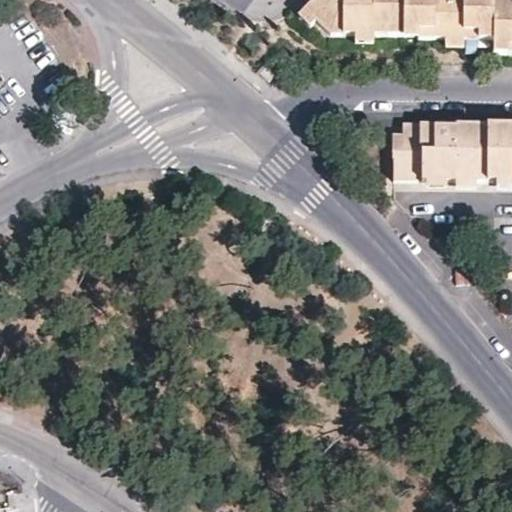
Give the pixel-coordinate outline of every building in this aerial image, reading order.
[(313,0),(306,8),(317,20),(331,34),(355,34),(375,34),(418,35),(418,38),(447,38),(466,38),(494,39),(495,52),(511,51),(511,0),(490,0),(459,0),(459,6),(452,5),(452,0),(435,0),(436,6),(428,5),(427,0),(374,0),(375,0),(368,0),(313,0)] [(317,20),(306,8),(301,13),(312,25),(317,20)] [(375,43),(375,34),(355,34),(355,43),(375,43)] [(467,48),(466,38),(447,38),(447,47),(467,48)] [(264,60),(258,67),(270,79),(277,72),(264,60)] [(434,127),(399,127),(399,138),(388,138),(388,162),(390,164),(390,185),(511,185),(511,127),(454,127),(454,131),(443,131),(443,138),(434,138),(434,130),(434,127)] [(443,138),(443,131),(434,130),(434,138),(443,138)] [(468,271),(452,271),(452,286),(468,286),(468,271)]
